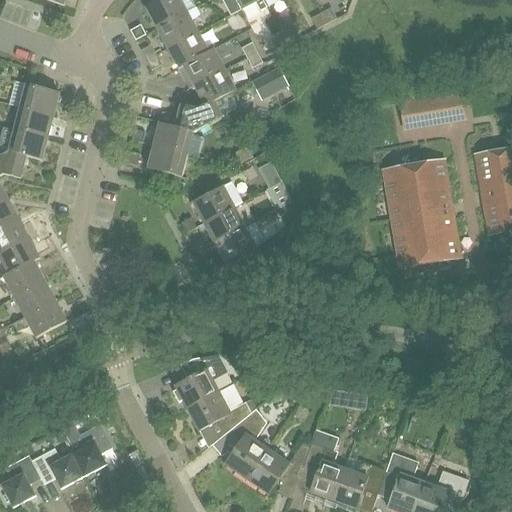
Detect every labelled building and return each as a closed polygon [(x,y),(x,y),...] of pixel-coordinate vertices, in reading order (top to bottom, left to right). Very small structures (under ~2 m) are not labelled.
[(157,30),(187,14),(180,0),(163,0),(146,10),(157,30)] [(267,10),(262,0),(261,0),(235,0),(241,11),(255,4),(260,14),(267,10)] [(321,14),(326,24),(339,18),(333,7),(321,14)] [(198,34),(191,21),(198,17),(194,10),(187,14),(157,30),(168,50),(198,34)] [(316,30),(326,24),(321,14),(310,19),(316,30)] [(141,26),(130,32),(136,42),(146,36),(141,26)] [(280,35),(286,46),(298,39),(293,29),(280,35)] [(209,54),(198,34),(168,50),(179,71),(184,68),(209,54)] [(277,50),(286,46),(280,35),(272,40),(277,50)] [(248,59),(258,53),(253,43),(242,49),(248,59)] [(151,46),(141,52),(146,62),(157,56),(151,46)] [(225,71),(220,61),(228,57),(223,46),(209,54),(184,68),(179,71),(185,83),(190,80),(194,88),(225,71)] [(258,53),(248,59),(253,69),(264,63),(258,53)] [(157,56),(146,62),(152,72),(162,66),(157,56)] [(279,70),(253,84),(262,101),(288,87),(279,70)] [(214,103),(214,104),(231,95),(236,92),(225,71),(194,88),(205,107),(205,108),(214,103)] [(60,95),(26,86),(16,84),(11,106),(20,109),(54,117),(60,95)] [(461,91),(398,101),(403,133),(467,122),(461,91)] [(231,95),(214,104),(214,103),(205,108),(205,107),(198,111),(181,107),(178,118),(162,114),(159,125),(175,129),(193,134),(222,119),(222,117),(238,109),(231,95)] [(48,139),(54,117),(20,109),(15,131),(48,139)] [(154,147),(187,156),(193,134),(175,129),(159,125),(154,147)] [(42,162),(48,139),(15,131),(9,153),(27,157),(27,158),(42,162)] [(134,131),(131,142),(143,145),(146,134),(134,131)] [(181,179),(187,156),(154,147),(148,170),(181,179)] [(233,152),(239,166),(251,160),(244,147),(233,152)] [(511,150),(475,157),(488,236),(511,231),(511,150)] [(21,180),(27,158),(27,157),(9,153),(0,157),(0,177),(4,176),(21,180)] [(128,153),(125,164),(137,167),(140,156),(128,153)] [(383,173),(399,269),(461,259),(445,162),(383,173)] [(291,201),(281,182),(266,190),(276,209),(291,201)] [(179,183),(177,191),(183,193),(185,184),(179,183)] [(204,225),(234,208),(242,204),(231,184),(193,204),(204,225)] [(0,228),(18,219),(7,199),(0,202),(0,228)] [(215,245),(245,229),(234,208),(204,225),(215,245)] [(0,254),(29,239),(18,219),(0,228),(0,254)] [(196,229),(191,219),(181,225),(186,234),(196,229)] [(225,265),(256,249),(245,229),(215,245),(225,265)] [(34,262),(35,263),(40,260),(29,239),(0,254),(0,258),(9,275),(9,276),(34,262)] [(207,249),(202,239),(192,245),(197,255),(207,249)] [(256,249),(225,265),(236,286),(267,269),(256,249)] [(218,269),(213,259),(202,265),(208,275),(218,269)] [(45,282),(35,263),(34,262),(9,276),(9,275),(3,278),(14,299),(45,282)] [(229,290),(224,280),(214,285),(219,295),(229,290)] [(25,319),(56,302),(45,282),(14,299),(25,319)] [(17,333),(29,327),(36,339),(67,323),(56,302),(25,319),(13,325),(17,333)] [(14,351),(8,340),(0,344),(0,351),(3,356),(14,351)] [(183,402),(187,410),(219,393),(212,381),(227,373),(219,357),(194,361),(180,367),(188,381),(175,388),(177,391),(173,393),(179,404),(183,402)] [(231,387),(219,393),(187,410),(199,433),(212,426),(220,440),(230,432),(251,415),(245,404),(242,406),(231,387)] [(337,404),(367,409),(369,398),(339,393),(337,404)] [(258,425),(262,418),(256,411),(251,415),(230,432),(240,444),(225,466),(247,481),(268,451),(255,442),(264,429),(258,425)] [(72,456),(84,479),(107,466),(101,455),(112,449),(100,426),(77,439),(83,450),(72,456)] [(316,432),(310,449),(303,469),(318,474),(310,494),(333,502),(345,470),(333,466),(337,455),(333,453),(338,440),(316,432)] [(303,469),(310,449),(302,446),(289,465),(268,451),(247,481),(268,496),(284,474),(299,479),(303,469)] [(84,479),(72,456),(61,461),(55,450),(32,463),(41,481),(44,486),(55,480),(61,491),(69,487),(72,492),(87,484),(84,479)] [(137,452),(129,456),(135,469),(144,464),(137,452)] [(393,511),(414,511),(425,485),(412,481),(418,464),(393,455),(387,473),(382,486),(395,491),(388,510),(393,511)] [(511,460),(507,455),(505,458),(502,460),(511,470),(511,460)] [(41,481),(32,463),(29,457),(6,470),(12,481),(1,487),(6,496),(3,497),(7,504),(9,503),(13,510),(36,498),(30,487),(41,481)] [(382,486),(387,473),(364,465),(363,465),(362,465),(361,466),(360,466),(357,475),(345,470),(333,502),(356,510),(363,491),(378,496),(382,486)] [(425,485),(414,511),(442,511),(445,504),(459,509),(469,482),(443,473),(437,490),(425,485)] [(474,497),(482,505),(489,499),(481,490),(476,495),(474,497)]
